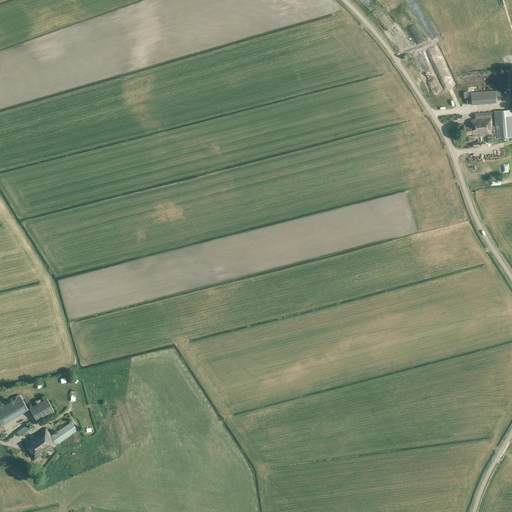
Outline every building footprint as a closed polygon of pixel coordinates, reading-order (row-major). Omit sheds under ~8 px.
[(389,15),(383,9),(377,14),(382,21),(389,15)] [(495,103),(495,97),(504,96),(503,90),(494,91),(470,93),(471,105),(495,103)] [(472,134),(472,136),(487,135),(488,142),(493,142),(492,140),(497,140),(497,138),(511,137),(511,116),(511,110),(495,111),(495,126),(492,127),(491,112),(475,113),(475,119),(471,119),(471,127),(464,127),(465,135),(472,134)] [(488,183),(509,181),(507,165),(496,167),(497,174),(494,175),(493,172),(486,173),(488,183)] [(20,396),(0,408),(0,421),(2,425),(28,409),(20,396)] [(29,409),(38,422),(55,412),(47,398),(29,409)] [(71,422),(52,435),(52,436),(30,451),(35,458),(40,455),(41,456),(77,431),(71,422)] [(26,425),(16,432),(19,436),(29,429),(26,425)] [(24,443),(30,451),(52,436),(52,435),(46,428),(24,443)]
